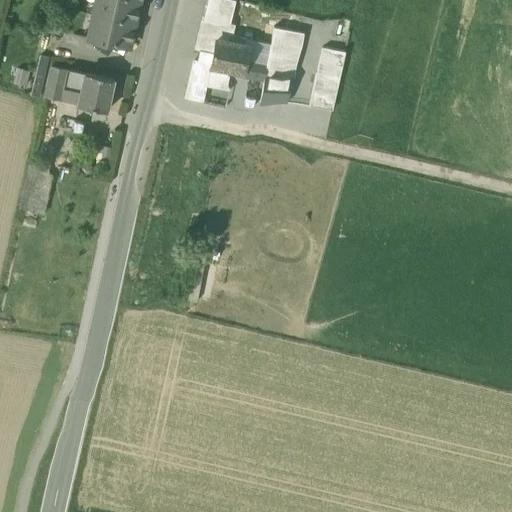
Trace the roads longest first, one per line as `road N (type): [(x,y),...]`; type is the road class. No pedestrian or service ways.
road 1 (tertiary): [(53,511),(166,0)]
road 2 (track): [(142,105),(511,195)]
